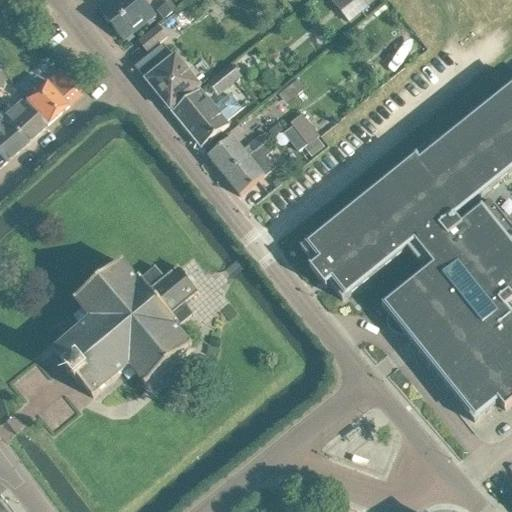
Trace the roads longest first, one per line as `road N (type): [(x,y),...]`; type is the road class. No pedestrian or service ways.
road 1 (residential): [(259,250),(488,53)]
road 2 (residential): [(259,250),(120,79)]
road 3 (residential): [(456,483),(420,500),(383,498),(309,469),(291,445)]
road 4 (residential): [(366,383),(259,250)]
road 5 (residential): [(0,189),(120,79)]
road 6 (residential): [(456,483),(366,383)]
